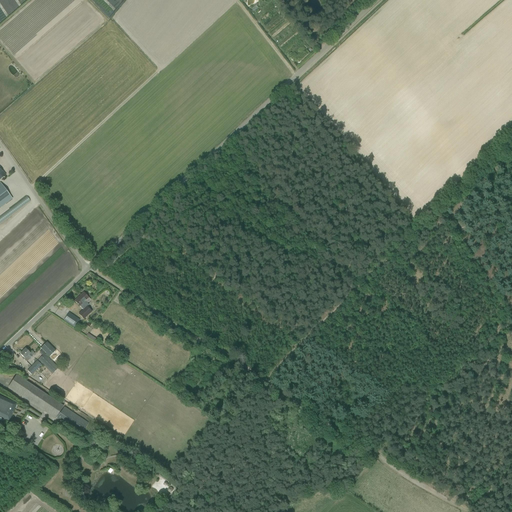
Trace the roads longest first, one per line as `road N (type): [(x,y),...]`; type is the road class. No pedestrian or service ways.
road 1 (unclassified): [(375,0),(86,269)]
road 2 (track): [(354,290),(206,183)]
road 3 (unclassified): [(86,269),(0,145)]
